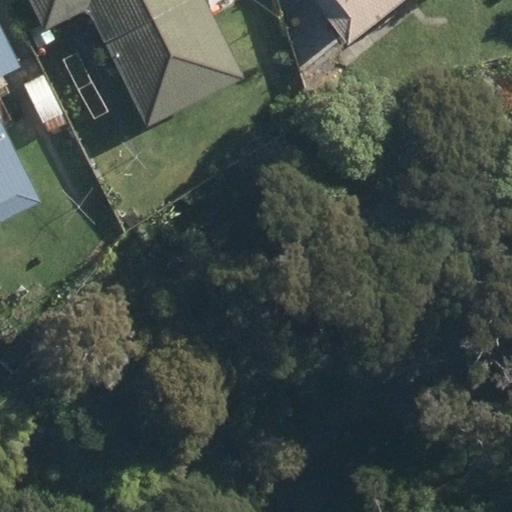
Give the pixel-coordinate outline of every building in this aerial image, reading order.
[(89,12),(150,132),(243,84),(200,0),(30,0),(47,34),(89,12)] [(307,0),(348,49),(409,0),(307,0)] [(0,228),(40,208),(0,127),(0,79),(20,69),(0,28),(0,228)] [(19,78),(37,111),(58,99),(39,66),(19,78)] [(345,80),(354,108),(379,101),(370,73),(345,80)]
